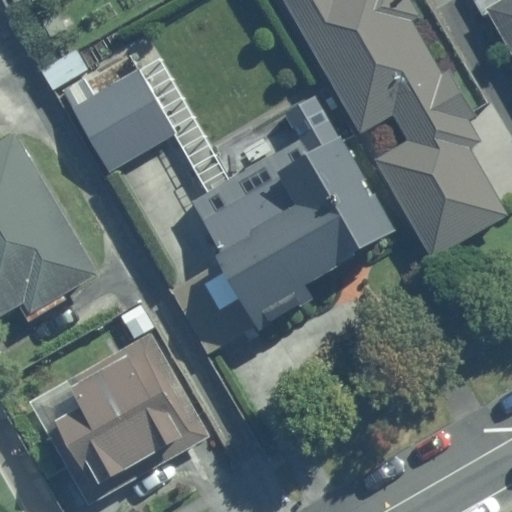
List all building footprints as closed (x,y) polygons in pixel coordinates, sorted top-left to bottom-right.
[(276,0),(279,5),(285,1),(363,135),(408,107),(395,81),(437,58),(415,19),(423,15),(414,0),(276,0)] [(511,0),(500,0),(490,6),(511,44),(511,0)] [(112,24),(101,6),(86,14),(98,33),(112,24)] [(90,70),(79,51),(44,71),(54,92),(90,70)] [(178,133),(132,52),(65,90),(73,108),(67,112),(105,174),(112,170),(113,173),(178,133)] [(340,139),(327,116),(297,130),(312,153),(204,216),(208,228),(206,229),(212,241),(218,237),(227,253),(223,254),(226,260),(262,325),(264,330),(319,298),(312,283),(403,231),(381,190),(377,193),(369,181),(373,178),(346,136),(340,139)] [(101,274),(18,133),(0,143),(0,316),(27,301),(34,313),(101,274)] [(262,325),(226,260),(172,290),(210,354),(262,325)] [(157,326),(145,304),(124,315),(137,337),(157,326)] [(213,436),(155,334),(70,380),(87,405),(48,428),(90,506),(213,436)]
